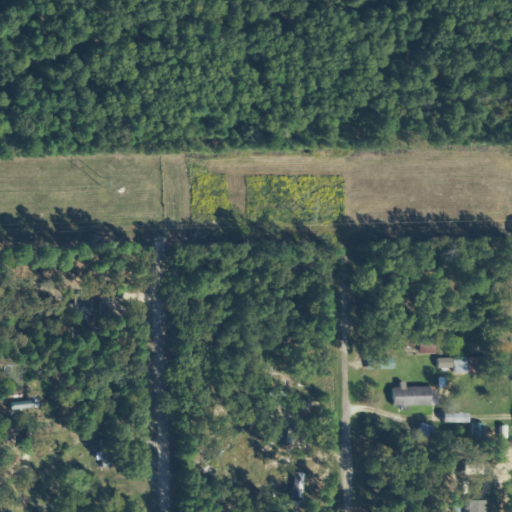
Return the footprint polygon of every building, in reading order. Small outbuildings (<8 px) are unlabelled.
[(96,304),(95,298),(71,301),(71,307),(96,304)] [(483,373),(483,358),(450,358),(450,373),(483,373)] [(433,407),(433,387),(389,387),(389,407),(433,407)] [(426,440),(430,428),(418,424),(414,436),(426,440)] [(30,426),(21,426),(21,463),(30,463),(30,426)] [(466,438),(504,438),(504,429),(466,429),(466,438)] [(99,467),(108,467),(109,441),(99,441),(99,467)] [(246,463),(246,447),(227,447),(227,463),(246,463)]
